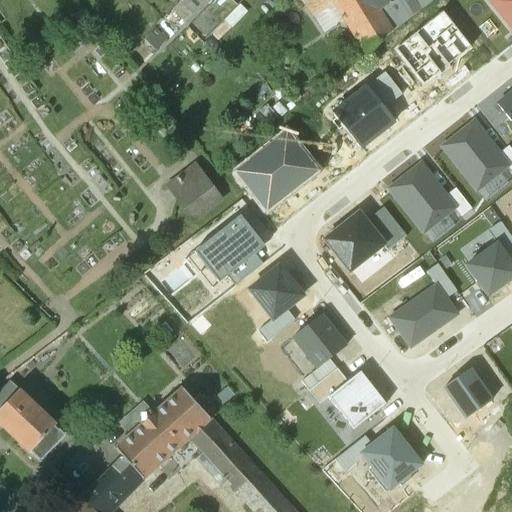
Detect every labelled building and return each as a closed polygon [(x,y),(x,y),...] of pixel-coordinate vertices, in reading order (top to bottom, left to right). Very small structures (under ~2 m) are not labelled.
[(202,0),(182,0),(179,4),(191,17),(205,2),(202,0)] [(335,0),(302,0),(314,17),(335,4),(337,2),(335,0)] [(340,0),(337,2),(335,4),(366,52),(391,33),(369,0),(340,0)] [(369,0),(391,33),(433,0),(369,0)] [(511,30),(511,29),(511,0),(492,0),(490,2),(511,30)] [(191,17),(179,4),(171,12),(184,24),(191,17)] [(471,49),(443,11),(389,51),(417,88),(471,49)] [(151,40),(162,47),(169,37),(158,29),(151,40)] [(367,90),(384,110),(402,96),(384,75),(367,90)] [(365,88),(334,115),(363,149),(394,123),(384,110),(367,90),(365,88)] [(511,94),(497,106),(511,125),(511,94)] [(498,156),(473,124),(442,149),(476,191),(507,167),(498,156)] [(236,174),(265,211),(314,173),(285,136),(236,174)] [(511,152),(508,148),(498,156),(507,167),(511,173),(511,152)] [(205,179),(196,166),(177,180),(186,192),(175,200),(193,223),(222,200),(221,199),(206,180),(207,180),(206,179),(205,179)] [(445,198),(420,166),(389,191),(423,233),(454,209),(445,198)] [(167,188),(175,200),(186,192),(177,180),(167,188)] [(455,190),(445,198),(454,209),(461,218),(471,210),(455,190)] [(383,209),(364,223),(383,247),(387,253),(406,238),(383,209)] [(364,223),(358,216),(325,241),(349,273),(383,247),(364,223)] [(260,251),(238,222),(196,254),(218,283),(226,277),(254,255),(260,251)] [(511,279),(511,267),(497,246),(467,267),(488,297),(511,279)] [(254,255),(226,277),(235,287),(262,265),(254,255)] [(302,298),(279,268),(249,291),(272,321),(285,311),(302,298)] [(456,316),(436,288),(390,320),(410,348),(456,316)] [(295,322),(285,311),(272,321),(257,333),(266,344),(295,322)] [(345,348),(320,317),(293,338),(318,370),(345,348)] [(319,406),(328,399),(347,384),(336,371),(308,393),(319,406)] [(466,420),(493,402),(471,371),(445,390),(466,420)] [(385,406),(360,374),(347,384),(328,399),(353,431),(385,406)] [(55,426),(10,383),(0,393),(0,427),(1,429),(2,428),(20,444),(19,446),(28,454),(29,453),(40,462),(64,436),(54,427),(55,426)] [(183,391),(154,417),(147,414),(139,421),(142,428),(116,451),(122,458),(136,474),(142,480),(187,439),(209,419),(183,391)] [(293,511),(209,419),(187,439),(254,511),(293,511)] [(392,435),(361,459),(388,493),(419,469),(392,435)] [(372,448),(364,438),(335,461),(342,471),(372,448)] [(122,458),(80,500),(93,511),(102,508),(136,474),(122,458)] [(92,511),(93,511),(80,500),(68,511),(92,511)]
